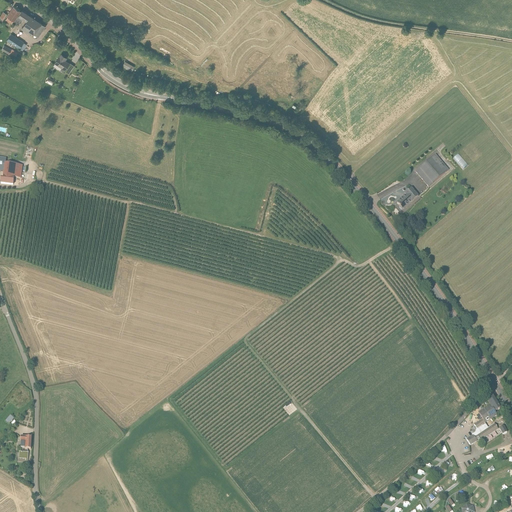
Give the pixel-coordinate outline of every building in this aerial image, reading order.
[(11,24),(21,10),(14,6),(5,20),(11,24)] [(23,19),(26,21),(21,28),(25,31),(33,18),(22,10),(17,18),(22,21),(23,19)] [(38,36),(45,26),(33,18),(25,31),(27,32),(32,35),(33,33),(38,36)] [(19,49),(24,42),(11,34),(6,41),(19,49)] [(9,55),(10,54),(15,57),(17,53),(12,50),(4,45),(1,50),(9,55)] [(74,67),(69,63),(65,60),(66,58),(61,54),(56,61),(60,64),(59,65),(65,70),(63,73),(68,76),(74,67)] [(125,61),(122,66),(131,72),(134,66),(125,61)] [(488,131),(451,161),(474,189),(511,159),(488,131)] [(21,146),(0,141),(0,148),(19,153),(21,146)] [(429,187),(448,171),(435,155),(415,172),(429,187)] [(5,164),(6,163),(5,163),(4,172),(3,179),(1,179),(0,184),(9,185),(13,185),(14,178),(20,178),(22,166),(21,166),(13,165),(5,164)] [(412,202),(418,196),(411,188),(405,194),(406,195),(397,203),(402,209),(411,202),(412,202)] [(486,399),(490,406),(496,402),(492,396),(491,395),(491,396),(486,399)] [(500,409),(496,402),(490,406),(484,410),(490,420),(491,419),(497,416),(494,412),(500,409)] [(485,423),(490,420),(484,410),(478,413),(482,420),(485,423)] [(478,431),(486,426),(485,423),(482,420),(474,425),(478,431)] [(473,436),(466,440),(470,446),(476,441),(479,439),(480,441),(497,429),(494,424),(488,428),(486,426),(478,431),(472,435),(473,436)] [(499,428),(502,435),(507,432),(504,426),(499,428)] [(31,449),(31,437),(21,437),(20,441),(22,441),(21,442),(21,448),(25,448),(25,449),(28,449),(31,449)] [(28,453),(25,453),(19,452),(19,458),(26,459),(26,461),(28,461),(28,453)]
